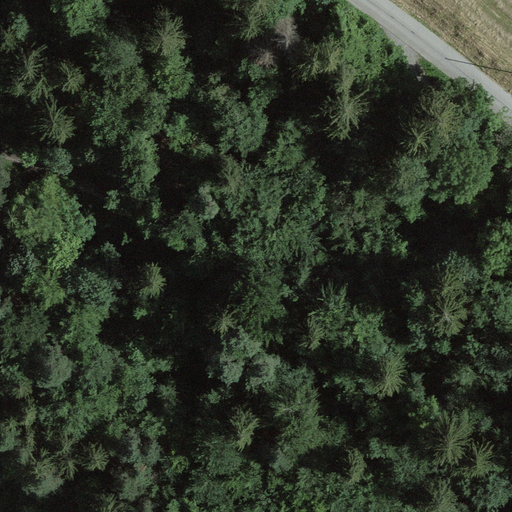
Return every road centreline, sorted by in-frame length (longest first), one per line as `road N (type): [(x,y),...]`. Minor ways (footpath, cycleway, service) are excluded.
road 1 (track): [(0,150),(122,203),(202,258),(289,338),(436,511)]
road 2 (track): [(511,173),(407,64),(397,18)]
road 3 (residential): [(368,0),(511,113)]
